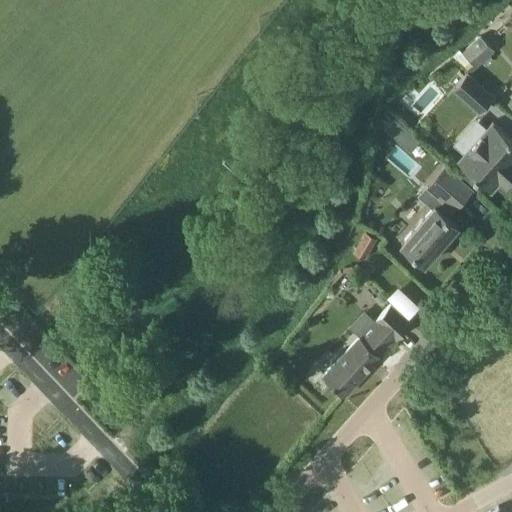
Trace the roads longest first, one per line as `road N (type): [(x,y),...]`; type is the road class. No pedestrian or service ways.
road 1 (residential): [(370,411),(511,252)]
road 2 (residential): [(280,511),(370,411)]
